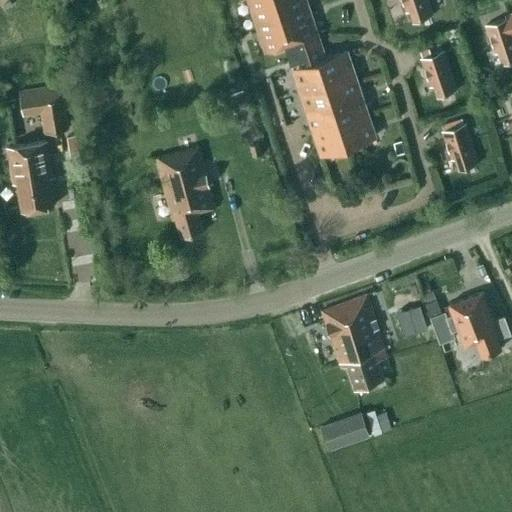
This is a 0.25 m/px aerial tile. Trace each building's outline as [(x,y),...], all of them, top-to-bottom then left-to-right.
[(292,67),(320,152),(374,134),(346,49),(325,56),(306,0),(247,0),(264,50),(285,43),(293,67),(292,67)] [(413,19),(432,13),(427,0),(402,0),(405,9),(409,8),(413,19)] [(494,52),(498,51),(501,62),(511,58),(511,11),(506,13),(507,16),(485,23),(494,52)] [(430,84),(433,83),(437,94),(456,88),(443,48),(430,52),(428,47),(420,50),(421,55),(420,56),(430,84)] [(68,87),(39,91),(45,131),(69,127),(67,112),(71,111),(68,87)] [(458,167),(478,161),(465,121),(452,125),(450,120),(441,122),(443,128),(442,128),(451,157),(454,156),(458,167)] [(396,152),(404,150),(401,138),(393,140),(396,152)] [(47,139),(8,145),(13,182),(16,181),(20,209),(53,204),(49,176),(52,176),(47,139)] [(261,153),(258,143),(249,145),(252,156),(261,153)] [(197,210),(215,205),(199,144),(156,156),(172,218),(175,217),(180,236),(203,230),(197,210)] [(482,289),(448,302),(452,311),(446,313),(451,329),(457,327),(464,344),(476,339),(481,352),(500,345),(497,336),(511,331),(504,312),(492,317),(482,289)] [(387,354),(367,291),(321,308),(341,365),(346,363),(354,386),(384,375),(377,358),(387,354)] [(429,314),(439,341),(454,335),(451,329),(446,313),(444,308),(429,314)] [(361,410),(320,424),(328,448),(369,434),(361,410)]
